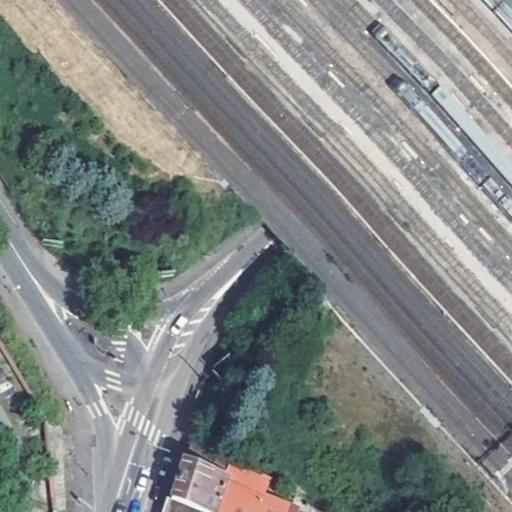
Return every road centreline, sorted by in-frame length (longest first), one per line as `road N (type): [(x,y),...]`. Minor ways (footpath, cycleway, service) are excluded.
road 1 (secondary): [(511,18),(259,253)]
road 2 (tertiary): [(259,253),(157,309),(87,309)]
road 3 (secondary): [(259,253),(184,334),(152,396)]
road 4 (tertiary): [(71,356),(95,407),(117,510)]
